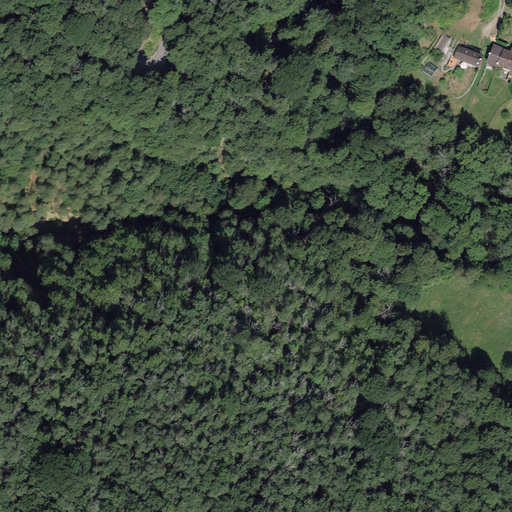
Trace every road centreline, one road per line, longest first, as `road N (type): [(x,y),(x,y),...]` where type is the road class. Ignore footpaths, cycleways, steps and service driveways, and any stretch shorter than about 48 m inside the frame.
road 1 (track): [(511,212),(479,216),(430,184),(471,94),(499,0)]
road 2 (unclassified): [(180,0),(148,68),(134,55),(151,0)]
